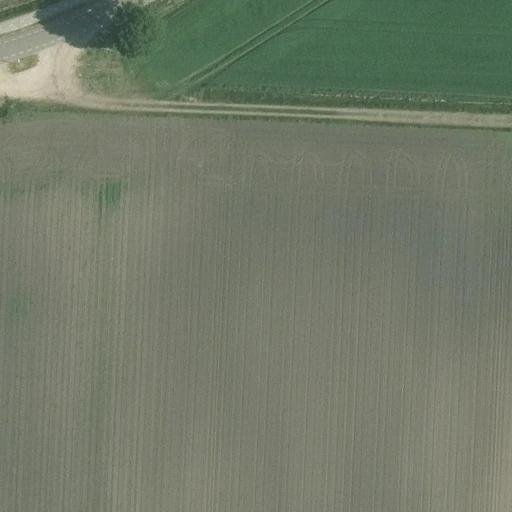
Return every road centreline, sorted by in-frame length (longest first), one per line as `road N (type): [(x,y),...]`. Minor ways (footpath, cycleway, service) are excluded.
road 1 (track): [(511,118),(80,99),(24,69),(4,28)]
road 2 (tertiary): [(0,51),(127,0)]
